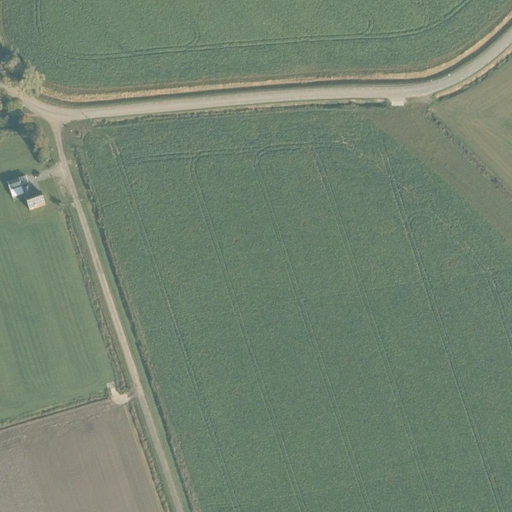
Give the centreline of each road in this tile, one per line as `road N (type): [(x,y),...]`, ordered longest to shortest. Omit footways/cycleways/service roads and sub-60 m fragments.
road 1 (tertiary): [(48,114),(424,89),(461,76),(511,36)]
road 2 (track): [(58,116),(60,151),(177,511)]
